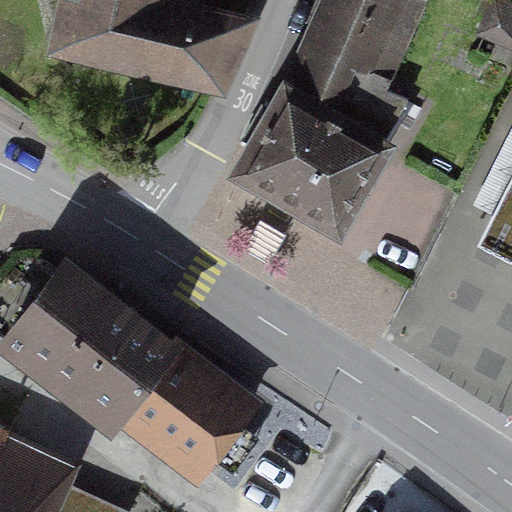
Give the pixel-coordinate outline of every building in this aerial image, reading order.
[(73,0),(63,45),(210,80),(216,82),(241,24),(183,10),(185,0),(73,0)] [(360,139),(421,3),(414,0),(321,0),(279,96),(282,98),(271,118),(247,161),(240,172),(277,194),(280,195),(287,199),(294,203),(297,205),(334,226),(378,149),(360,139)] [(490,0),(481,25),(477,34),(511,49),(511,18),(505,0),(490,0)] [(511,190),(483,249),(511,263),(511,190)] [(163,349),(166,344),(64,266),(10,335),(115,413),(119,408),(202,470),(245,411),(163,349)] [(48,511),(62,483),(0,454),(0,511),(48,511)]
